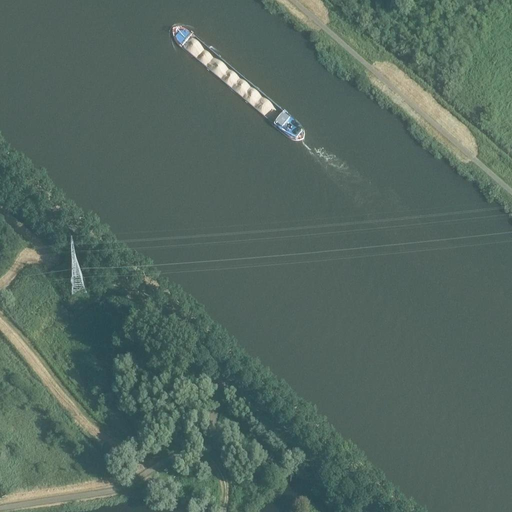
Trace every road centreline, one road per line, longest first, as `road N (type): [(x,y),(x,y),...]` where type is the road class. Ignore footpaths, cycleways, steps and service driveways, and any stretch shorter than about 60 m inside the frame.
road 1 (unclassified): [(0,163),(396,511)]
road 2 (track): [(511,191),(290,0)]
road 3 (unknown): [(0,503),(116,485),(149,464)]
